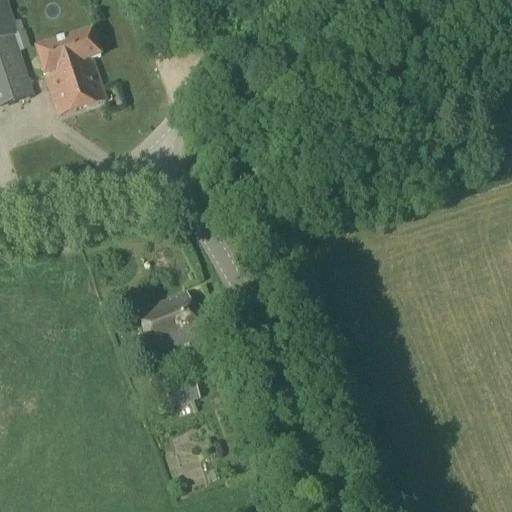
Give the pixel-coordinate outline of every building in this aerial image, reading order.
[(0,0),(0,111),(33,101),(19,56),(24,55),(6,0),(0,0)] [(44,78),(91,63),(99,60),(92,36),(37,55),(44,78)] [(91,63),(44,78),(58,121),(105,105),(91,63)] [(136,317),(152,359),(202,340),(186,298),(136,317)] [(165,393),(172,409),(197,400),(191,383),(165,393)] [(187,427),(210,420),(204,402),(182,408),(187,427)]
